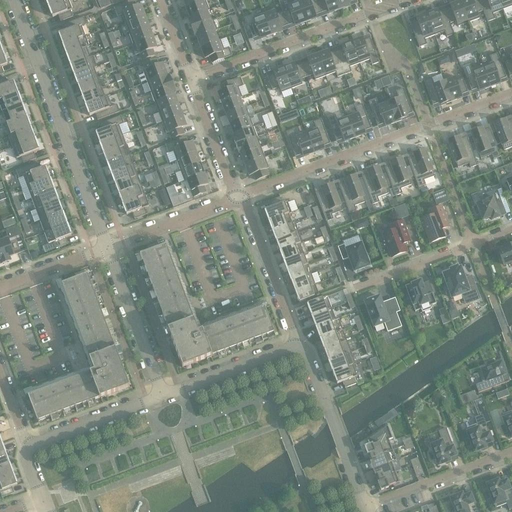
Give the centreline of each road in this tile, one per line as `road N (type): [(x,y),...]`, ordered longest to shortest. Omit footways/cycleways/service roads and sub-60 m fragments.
road 1 (residential): [(14,0),(108,248)]
road 2 (residential): [(408,0),(190,79)]
road 3 (residential): [(430,125),(237,197)]
road 4 (residential): [(237,197),(303,348)]
road 5 (residential): [(108,248),(162,395)]
road 6 (residential): [(364,507),(511,455)]
road 7 (residential): [(162,395),(303,348)]
road 8 (residential): [(29,444),(162,395)]
road 9 (residential): [(237,197),(108,248)]
road 10 (residential): [(352,292),(473,245)]
road 11 (residential): [(430,125),(473,245)]
road 12 (residential): [(190,79),(237,197)]
